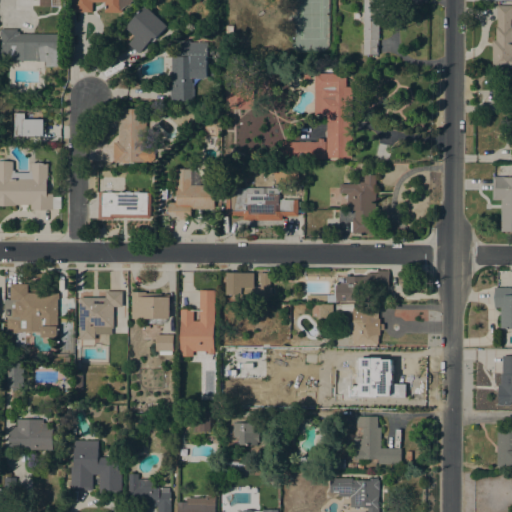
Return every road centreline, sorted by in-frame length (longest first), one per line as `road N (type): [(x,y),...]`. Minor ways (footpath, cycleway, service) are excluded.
road 1 (residential): [(448,511),(452,0)]
road 2 (residential): [(0,252),(511,255)]
road 3 (residential): [(81,252),(81,111),(92,98)]
